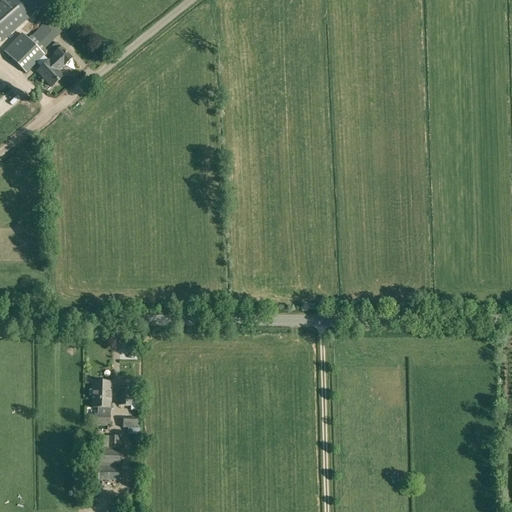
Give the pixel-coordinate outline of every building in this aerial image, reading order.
[(1,0),(0,1),(0,40),(1,42),(49,0),(1,0)] [(26,74),(44,55),(47,52),(44,49),(66,27),(53,14),(28,39),(22,33),(4,51),(26,74)] [(48,61),(62,76),(63,75),(59,71),(72,58),(62,48),(61,48),(56,42),(50,48),(54,53),(53,54),(54,55),(48,61)] [(62,76),(48,61),(36,72),(51,87),(62,76)] [(110,423),(110,415),(104,415),(104,408),(109,408),(110,384),(93,383),(92,408),(98,408),(98,415),(97,415),(96,422),(110,423)] [(139,392),(132,391),(118,390),(117,406),(132,407),(132,397),(138,398),(139,392)] [(136,429),(136,419),(122,418),(122,429),(136,429)] [(108,448),(118,448),(119,448),(119,437),(108,436),(108,448)] [(118,448),(108,448),(91,448),(90,464),(107,465),(118,465),(118,448)] [(81,481),(119,482),(119,467),(81,466),(81,481)]
